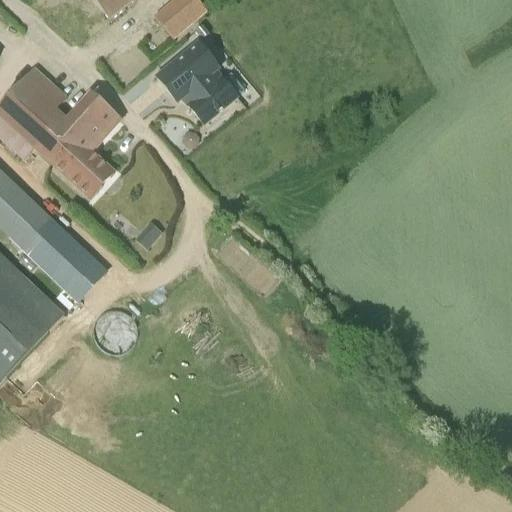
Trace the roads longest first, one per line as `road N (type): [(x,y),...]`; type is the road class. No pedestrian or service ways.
road 1 (track): [(511,477),(426,416),(142,132)]
road 2 (unclassified): [(142,132),(4,0)]
